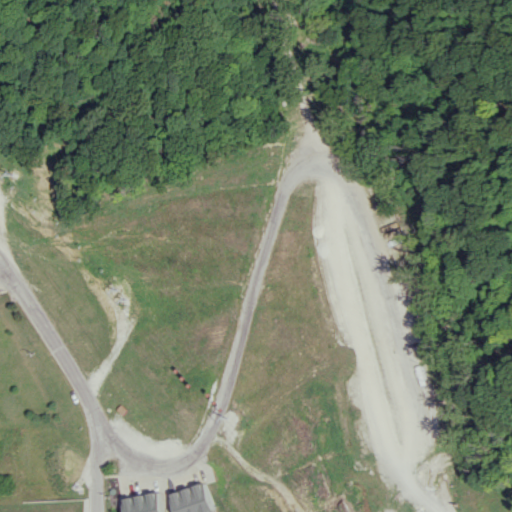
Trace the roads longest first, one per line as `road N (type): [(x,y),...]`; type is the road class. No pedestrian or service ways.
road 1 (residential): [(106,411),(156,454),(184,453),(210,437),(229,398),(291,185)]
road 2 (residential): [(106,511),(104,400),(0,240)]
road 3 (residential): [(318,128),(286,0)]
